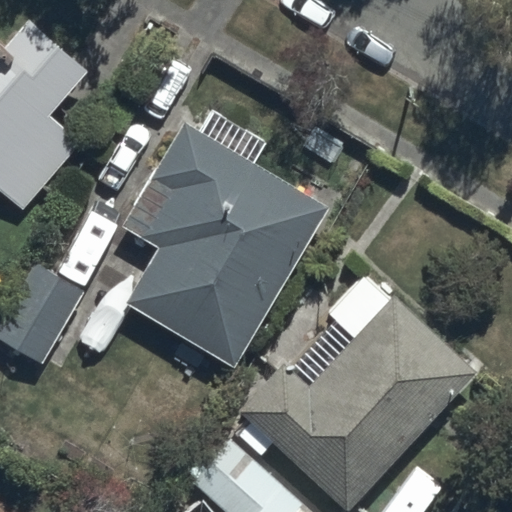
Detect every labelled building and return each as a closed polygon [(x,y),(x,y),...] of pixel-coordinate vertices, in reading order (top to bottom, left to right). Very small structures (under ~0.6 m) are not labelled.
[(80,147),(49,121),(88,74),(0,1),(0,196),(24,216),(80,147)] [(235,373),(325,213),(253,169),(267,143),(211,111),(197,136),(181,127),(119,236),(154,256),(123,310),(235,373)] [(0,339),(39,363),(83,291),(35,263),(0,321),(0,339)] [(322,317),(330,325),(240,417),(339,511),(353,511),(475,378),(390,298),(387,302),(359,277),(322,317)] [(304,511),(218,430),(180,471),(223,511),(304,511)]
